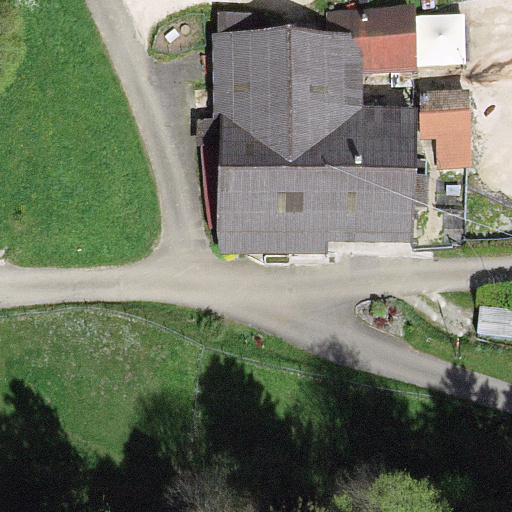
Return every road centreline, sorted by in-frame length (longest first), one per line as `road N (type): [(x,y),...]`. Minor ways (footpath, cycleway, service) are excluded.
road 1 (track): [(191,287),(174,190),(133,62),(102,0)]
road 2 (track): [(511,397),(359,341),(302,292)]
road 3 (unclassified): [(302,292),(511,279)]
road 4 (track): [(191,287),(0,293)]
